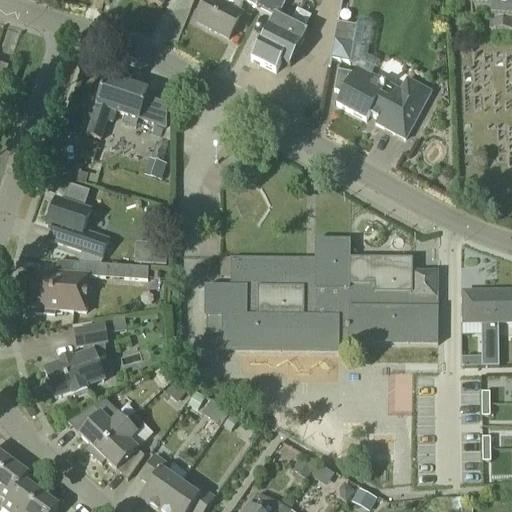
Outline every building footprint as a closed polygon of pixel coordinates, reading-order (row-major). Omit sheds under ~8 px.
[(228,40),(238,23),(241,16),(238,14),(244,2),(256,9),(258,0),(207,0),(195,23),(228,40)] [(280,0),(261,0),(257,9),(272,17),(280,0)] [(511,0),(459,0),(459,5),(471,6),(471,10),(492,11),(491,31),(511,32),(511,0)] [(263,38),(251,62),(275,74),(279,68),(287,73),(307,33),(303,31),(284,22),(280,30),(271,25),(264,38),(263,38)] [(337,24),(330,61),(349,65),(356,28),(337,24)] [(0,96),(3,87),(7,73),(8,70),(0,67),(0,96)] [(405,142),(414,124),(431,94),(407,81),(400,93),(357,69),(354,76),(337,72),(334,92),(342,97),(336,107),(366,123),(369,116),(377,121),(375,126),(405,142)] [(149,89),(107,75),(86,137),(100,142),(107,122),(112,124),(115,114),(124,117),(121,126),(134,130),(137,121),(138,121),(165,129),(165,107),(145,100),(149,89)] [(149,161),(144,176),(161,182),(166,166),(149,161)] [(48,222),(46,228),(52,230),(48,242),(67,249),(103,262),(110,242),(85,234),(91,213),(83,210),(88,194),(68,187),(63,204),(55,201),(54,205),(50,207),(47,215),(49,219),(48,222)] [(204,288),(204,318),(206,319),(206,345),(221,345),(221,355),(339,355),(339,346),(437,346),(438,296),(438,272),(411,271),(411,266),(362,265),(362,259),(350,259),(350,241),(349,241),(349,244),(315,244),(316,241),(314,241),(314,266),(306,266),(306,260),(230,260),(230,289),(204,288)] [(137,256),(136,267),(166,268),(167,258),(137,256)] [(34,316),(54,318),(55,313),(86,315),(88,279),(105,280),(106,267),(82,265),(81,277),(36,274),(33,311),(34,311),(34,316)] [(511,294),(463,295),(463,296),(464,325),(481,325),(481,337),(481,359),(481,368),(499,368),(499,360),(498,324),(499,324),(511,324),(511,294)] [(61,365),(44,372),(47,380),(46,381),(45,383),(45,384),(45,386),(46,388),(46,389),(47,391),(48,392),(50,393),(52,393),(55,401),(71,395),(73,399),(87,394),(89,393),(87,388),(105,382),(99,361),(106,359),(105,347),(108,347),(105,328),(94,330),(74,333),(77,350),(83,349),(84,357),(71,361),(70,358),(69,359),(69,360),(61,364),(61,362),(59,362),(61,365)] [(489,394),(481,394),(481,406),(489,406),(489,394)] [(93,459),(127,425),(119,417),(105,403),(67,425),(79,437),(90,447),(86,452),(93,459)] [(489,406),(481,406),(481,418),(489,418),(489,406)] [(134,418),(127,425),(93,459),(102,467),(106,462),(127,482),(141,462),(144,458),(137,451),(130,445),(138,436),(137,434),(144,427),(134,418)] [(338,450),(348,436),(323,419),(313,433),(338,450)] [(435,462),(436,434),(405,434),(404,461),(435,462)] [(490,439),(482,439),(482,451),(490,451),(490,439)] [(490,451),(482,451),(482,463),(490,463),(490,451)] [(0,500),(7,506),(24,483),(28,476),(4,458),(0,463),(0,500)] [(139,501),(155,511),(161,511),(180,485),(187,475),(173,466),(170,469),(154,458),(139,480),(149,487),(139,501)] [(7,506),(4,510),(1,511),(28,511),(41,496),(24,483),(7,506)] [(194,494),(180,485),(161,511),(206,511),(214,501),(215,499),(201,490),(201,491),(198,489),(194,494)] [(359,489),(353,503),(372,511),(379,498),(359,489)] [(55,511),(58,509),(41,496),(28,511),(55,511)] [(288,511),(280,506),(257,497),(250,507),(246,511),(288,511)]
